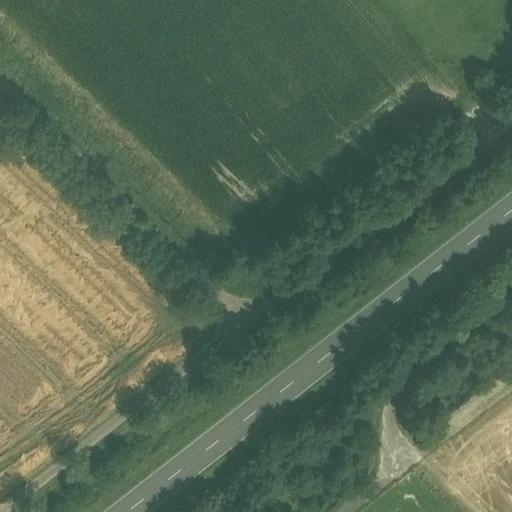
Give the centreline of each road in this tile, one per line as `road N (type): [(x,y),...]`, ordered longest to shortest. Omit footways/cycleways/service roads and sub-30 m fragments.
road 1 (unclassified): [(511,141),(320,283),(242,329),(8,511)]
road 2 (primary): [(127,511),(511,209)]
road 3 (track): [(0,62),(242,329)]
road 4 (unclassified): [(511,291),(400,379),(388,408),(384,473),(344,511)]
